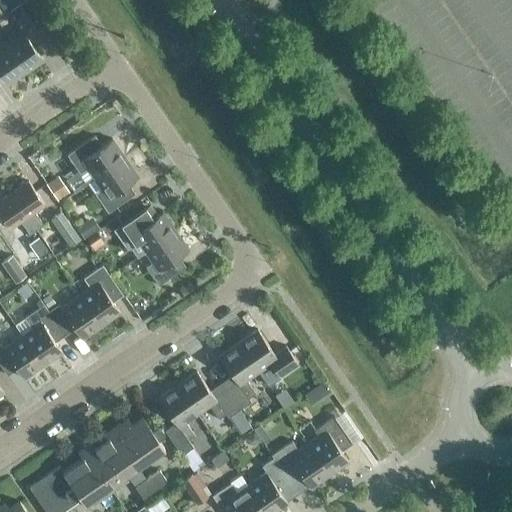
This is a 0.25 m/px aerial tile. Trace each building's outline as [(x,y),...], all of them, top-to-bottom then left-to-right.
[(1,0),(8,9),(20,0),(1,0)] [(21,29),(3,42),(24,71),(42,58),(27,37),(37,30),(19,3),(8,10),(21,29)] [(0,75),(6,83),(24,71),(3,42),(0,43),(0,75)] [(94,178),(124,157),(111,138),(101,145),(94,135),(67,153),(80,172),(87,167),(94,178)] [(137,176),(124,157),(94,178),(101,188),(94,193),(107,212),(134,193),(127,183),(137,176)] [(46,184),(57,200),(68,192),(57,176),(46,184)] [(27,180),(10,192),(36,229),(43,224),(33,211),(44,204),(27,180)] [(36,229),(10,192),(0,199),(0,214),(9,227),(19,220),(29,234),(36,229)] [(144,251),(174,230),(161,211),(151,218),(144,208),(113,229),(126,248),(129,246),(136,257),(144,251)] [(50,219),(69,246),(80,239),(60,211),(50,219)] [(99,227),(91,216),(75,226),(83,238),(99,227)] [(174,230),(144,251),(151,261),(144,266),(157,285),(185,266),(177,256),(188,249),(174,230)] [(93,250),(104,242),(97,231),(85,238),(93,250)] [(37,236),(27,244),(37,257),(47,249),(37,236)] [(30,252),(19,259),(27,271),(38,263),(30,252)] [(0,263),(15,283),(26,275),(11,255),(0,263)] [(89,288),(79,294),(100,325),(119,311),(112,301),(122,294),(102,265),(82,278),(89,288)] [(49,293),(41,299),(47,308),(54,302),(49,293)] [(58,303),(48,310),(64,334),(74,328),(81,338),(100,325),(79,294),(61,307),(58,303)] [(30,328),(21,334),(42,364),(61,351),(54,341),(64,334),(48,310),(40,300),(28,308),(31,312),(23,317),(30,328)] [(256,328),(237,342),(257,371),(269,362),(278,376),(297,363),(285,345),(273,353),(256,328)] [(42,364),(21,334),(3,347),(0,343),(0,365),(6,375),(16,367),(23,378),(42,364)] [(257,371),(237,342),(218,355),(231,375),(220,382),(239,409),(250,401),(247,398),(254,393),(245,379),(257,371)] [(220,382),(209,390),(196,370),(176,384),(196,413),(208,404),(218,418),(225,413),(227,417),(239,409),(220,382)] [(196,413),(176,384),(157,397),(175,423),(164,430),(181,455),(192,447),(186,440),(194,435),(184,421),(196,413)] [(317,436),(307,443),(328,473),(347,460),(340,450),(351,442),(333,415),(313,429),(317,436)] [(127,418),(116,425),(142,463),(163,447),(142,416),(131,423),(127,418)] [(116,425),(94,440),(123,483),(127,480),(124,475),(142,463),(116,425)] [(253,426),(242,434),(247,441),(253,442),(261,437),(253,426)] [(81,458),(76,461),(101,498),(123,483),(94,440),(77,452),(81,458)] [(307,443),(297,450),(291,441),(271,454),(272,457),(291,484),(302,476),(309,486),(328,473),(307,443)] [(211,455),(218,468),(240,454),(232,442),(211,455)] [(265,472),(247,485),(265,511),(272,511),(286,502),(279,492),(291,484),(272,457),(260,465),(265,472)] [(207,460),(195,465),(204,490),(216,486),(207,460)] [(101,498),(76,461),(63,470),(59,465),(50,471),(72,503),(80,498),(87,508),(101,498)] [(142,498),(167,481),(158,469),(134,486),(142,498)] [(59,511),(72,503),(50,471),(28,486),(46,511),(59,511)] [(196,503),(206,496),(190,473),(180,479),(196,503)] [(265,511),(247,485),(236,492),(229,483),(211,495),(222,511),(265,511)] [(4,503),(0,505),(0,511),(26,511),(19,501),(8,509),(4,503)]
